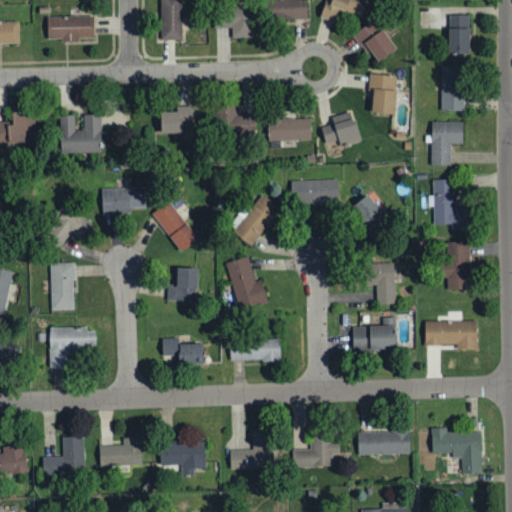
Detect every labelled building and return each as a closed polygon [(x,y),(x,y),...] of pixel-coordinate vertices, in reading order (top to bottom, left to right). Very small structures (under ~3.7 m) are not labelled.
[(181,0),(160,0),(161,40),(182,39),(181,0)] [(306,0),(276,0),(277,19),(307,19),(306,0)] [(360,16),(364,0),(324,0),(320,17),(334,22),(338,10),(360,16)] [(232,38),(255,37),(254,6),(215,8),(215,28),(231,28),(232,38)] [(468,54),(469,15),(449,15),(448,54),(468,54)] [(94,37),(93,16),(47,17),(47,40),(79,40),(79,38),(94,37)] [(352,35),(362,49),(366,46),(378,62),(395,49),(372,20),(352,35)] [(18,22),(0,21),(0,43),(19,43),(18,22)] [(463,111),(464,67),(441,66),(440,110),(463,111)] [(394,114),(395,75),(370,74),(368,113),(394,114)] [(177,112),(160,112),(160,134),(181,133),(181,141),(192,141),(192,106),(177,106),(177,112)] [(225,133),(254,134),(255,114),(241,114),(242,106),(226,106),(225,133)] [(360,141),(351,111),(332,117),(334,123),(321,127),(326,144),(338,140),(341,147),(360,141)] [(0,142),(34,142),(33,112),(11,112),(11,121),(0,121),(0,142)] [(101,152),(100,114),(83,115),(83,130),(74,130),(74,116),(59,116),(60,153),(101,152)] [(311,139),(310,118),(269,119),(269,140),(311,139)] [(462,144),(462,121),(431,121),(431,165),(450,165),(450,143),(462,144)] [(450,229),(468,229),(468,210),(455,210),(454,179),(433,180),(433,225),(450,224),(450,229)] [(291,181),(292,204),(338,203),(337,180),(291,181)] [(144,187),(101,189),(102,215),(129,214),(129,208),(145,208),(144,187)] [(254,247),(279,207),(258,194),(233,235),(254,247)] [(384,215),(366,195),(349,211),(366,231),(384,215)] [(197,240),(167,201),(151,214),(180,252),(197,240)] [(92,224),(66,205),(45,234),(61,246),(70,233),(80,240),(92,224)] [(446,242),(446,278),(447,278),(447,290),(470,290),(470,242),(446,242)] [(225,263),(238,310),(266,302),(261,280),(254,282),(248,257),(225,263)] [(395,304),(394,262),(368,263),(368,285),(376,285),(376,305),(395,304)] [(50,310),(74,310),(73,263),(49,263),(50,310)] [(197,268),(176,268),(175,285),(168,285),(167,300),(196,301),(197,268)] [(12,272),(0,269),(0,317),(3,318),(12,272)] [(425,346),(456,345),(456,350),(477,350),(476,321),(424,321),(425,346)] [(394,326),(352,326),(352,350),(395,349),(394,326)] [(95,349),(95,328),(48,329),(49,369),(69,368),(69,350),(95,349)] [(178,338),(162,338),(162,355),(173,354),(174,364),(203,363),(203,343),(179,344),(178,338)] [(279,338),(230,339),(230,361),(279,360),(279,338)] [(481,473),(480,432),(446,432),(446,428),(431,428),(431,453),(452,453),(452,457),(461,457),(461,474),(481,473)] [(229,450),(230,469),(272,468),(271,430),(252,431),(252,450),(229,450)] [(357,432),(358,455),(409,454),(409,431),(357,432)] [(84,475),(83,437),(61,438),(62,457),(42,457),(42,476),(84,475)] [(122,446),(99,446),(99,466),(141,465),(140,437),(122,438),(122,446)] [(205,469),(204,441),(159,443),(160,465),(181,464),(181,475),(193,475),(193,470),(205,469)] [(0,473),(25,473),(24,446),(2,447),(2,455),(0,454),(0,473)] [(360,511),(406,511),(406,508),(398,508),(397,502),(381,503),(382,509),(361,510),(360,511)]
